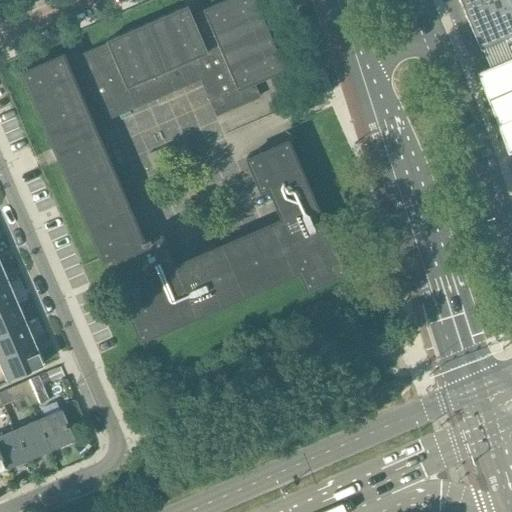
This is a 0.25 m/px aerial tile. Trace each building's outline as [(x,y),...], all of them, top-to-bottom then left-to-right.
[(253,83),(258,81),(284,70),(253,0),(224,0),(203,10),(203,12),(190,18),(186,6),(106,42),(107,44),(64,63),(61,56),(20,74),(28,94),(29,94),(101,259),(98,260),(99,261),(111,256),(125,288),(118,291),(139,340),(141,339),(167,327),(167,328),(169,327),(194,315),(195,316),(196,316),(195,312),(214,303),(216,307),(217,306),(243,294),(243,295),(245,295),(245,294),(271,282),(271,283),(273,283),(272,282),(298,270),(306,289),(308,288),(307,287),(340,273),(341,274),(343,273),(322,225),(316,228),(309,211),(315,208),(285,141),(284,142),(284,143),(248,158),(247,157),(246,158),(259,189),(267,186),(282,220),(172,267),(159,237),(148,241),(147,238),(140,241),(69,76),(86,68),(105,113),(197,72),(216,116),(259,97),(253,83)] [(511,1),(511,0),(461,0),(482,49),(511,36),(511,1)] [(489,47),(496,65),(495,65),(478,72),(511,151),(511,41),(511,38),(489,47)] [(7,285),(0,288),(0,311),(16,305),(7,285)] [(16,305),(0,311),(0,335),(24,325),(16,305)] [(24,325),(0,335),(0,359),(33,345),(24,325)] [(33,345),(0,359),(0,365),(6,380),(41,365),(33,345)] [(39,402),(29,379),(6,389),(11,401),(26,394),(30,406),(39,402)] [(0,391),(0,405),(11,401),(6,389),(0,391)] [(37,420),(49,448),(71,439),(65,425),(59,411),(37,420)] [(37,420),(15,430),(27,458),(49,448),(37,420)] [(0,456),(5,467),(27,458),(15,430),(0,436),(0,456)]
